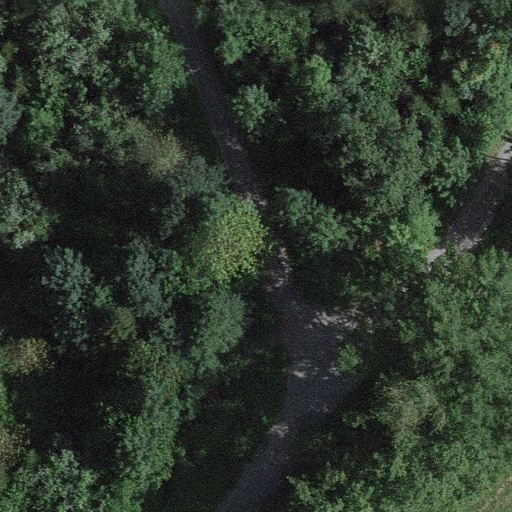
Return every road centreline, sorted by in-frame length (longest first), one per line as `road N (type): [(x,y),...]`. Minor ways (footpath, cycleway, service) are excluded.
road 1 (track): [(155,0),(338,423)]
road 2 (track): [(511,165),(338,423),(245,511)]
